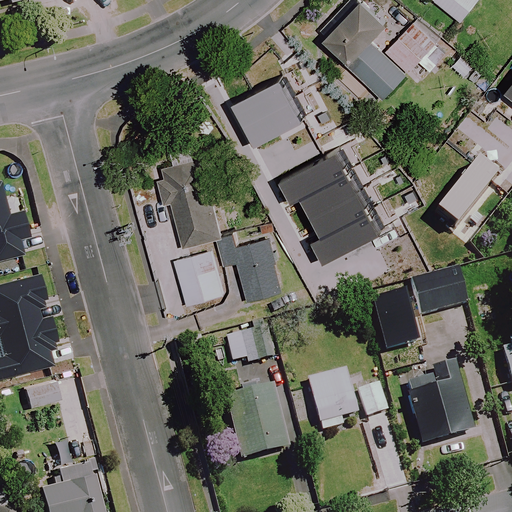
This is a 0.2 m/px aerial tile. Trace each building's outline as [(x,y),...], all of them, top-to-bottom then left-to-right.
[(350,62),(366,45),(388,22),(364,0),(348,0),(318,32),(350,62)] [(477,0),(432,0),(460,22),(477,0)] [(408,73),(419,83),(442,59),(435,52),(440,46),(410,19),(408,21),(399,12),(388,25),(351,67),(385,99),(408,73)] [(253,148),(318,103),(293,67),(237,105),(245,117),(236,123),(253,148)] [(384,230),(341,147),(284,175),(296,200),(305,194),(327,232),(317,238),(328,259),(384,230)] [(479,160),(435,215),(455,232),(499,178),(479,160)] [(158,185),(164,207),(170,206),(180,249),(220,240),(205,174),(158,185)] [(0,222),(0,294),(18,290),(1,222),(0,222)] [(282,291),(267,236),(220,249),(225,265),(237,262),(247,300),(282,291)] [(201,249),(174,256),(183,290),(210,282),(201,249)] [(408,282),(417,317),(465,305),(455,269),(408,282)] [(59,352),(51,325),(0,339),(0,351),(4,367),(59,352)] [(224,337),(230,362),(243,358),(245,366),(273,359),(266,327),(224,337)] [(499,351),(511,400),(511,339),(507,341),(509,348),(499,351)] [(428,369),(430,376),(402,384),(419,448),(471,433),(451,362),(428,369)] [(338,420),(355,415),(343,371),(305,381),(319,434),(340,428),(338,420)] [(386,413),(377,384),(355,391),(364,420),(386,413)] [(47,407),(43,386),(22,390),(26,410),(47,407)] [(239,462),(285,450),(269,389),(223,400),(239,462)] [(99,511),(88,464),(56,472),(59,485),(38,490),(42,511),(99,511)]
